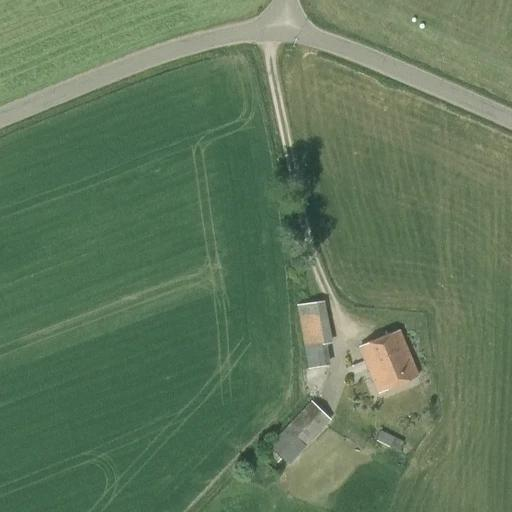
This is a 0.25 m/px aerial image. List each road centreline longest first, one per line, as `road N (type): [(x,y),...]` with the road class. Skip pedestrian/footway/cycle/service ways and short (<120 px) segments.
road 1 (unclassified): [(280,30),(170,52),(0,119)]
road 2 (unclassified): [(511,121),(280,30)]
